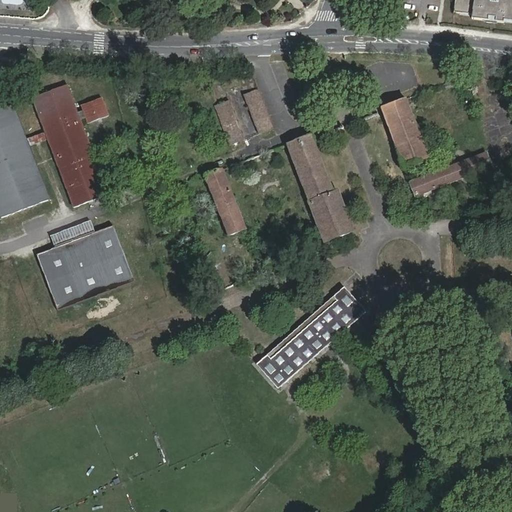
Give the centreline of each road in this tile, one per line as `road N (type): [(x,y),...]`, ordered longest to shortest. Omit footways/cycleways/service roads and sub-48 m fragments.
road 1 (tertiary): [(323,39),(165,46),(0,34)]
road 2 (tertiary): [(323,39),(511,52)]
